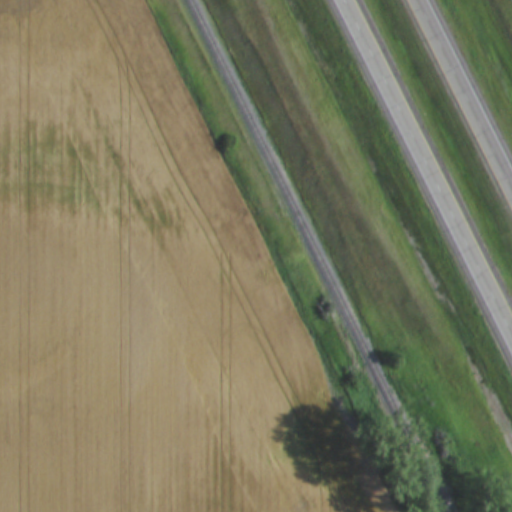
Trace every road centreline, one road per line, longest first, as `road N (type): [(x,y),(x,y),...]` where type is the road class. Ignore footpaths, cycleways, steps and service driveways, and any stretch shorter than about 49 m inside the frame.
road 1 (trunk): [(344,0),(511,335)]
road 2 (trunk): [(511,182),(421,0)]
